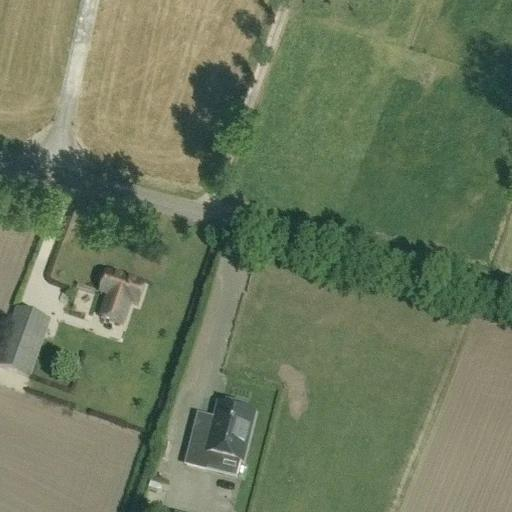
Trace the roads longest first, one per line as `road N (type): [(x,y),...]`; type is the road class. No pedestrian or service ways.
road 1 (tertiary): [(511,295),(0,163)]
road 2 (unknown): [(208,217),(288,0)]
